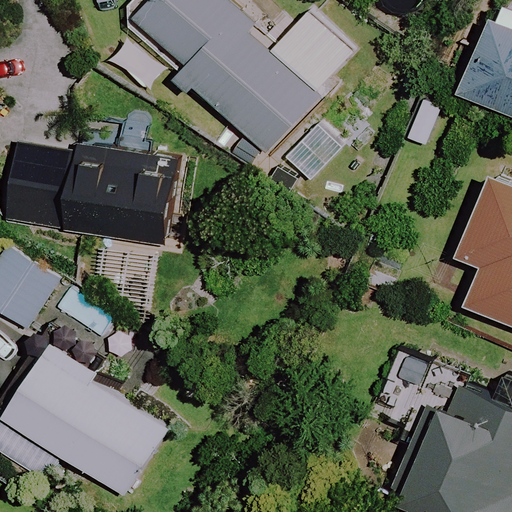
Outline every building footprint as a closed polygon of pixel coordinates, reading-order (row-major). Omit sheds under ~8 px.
[(327,89),(365,49),(313,0),(312,0),(275,39),(242,8),(233,0),(134,0),(122,13),(267,152),(306,189),(351,142),(312,105),(327,89)] [(511,0),(496,0),(456,87),(511,112),(511,0)] [(83,123),(78,146),(16,135),(1,220),(164,250),(179,165),(156,161),(161,137),(83,123)] [(511,180),(498,175),(466,251),(490,261),(473,302),(511,318),(511,180)] [(65,274),(18,242),(0,268),(0,306),(29,326),(65,274)] [(72,454),(136,495),(179,427),(102,378),(109,366),(55,331),(4,411),(0,417),(0,451),(52,485),(72,454)] [(21,371),(0,354),(0,393),(2,394),(21,371)] [(408,449),(394,478),(400,493),(440,511),(511,511),(511,385),(507,396),(454,372),(442,397),(426,390),(401,446),(408,449)]
